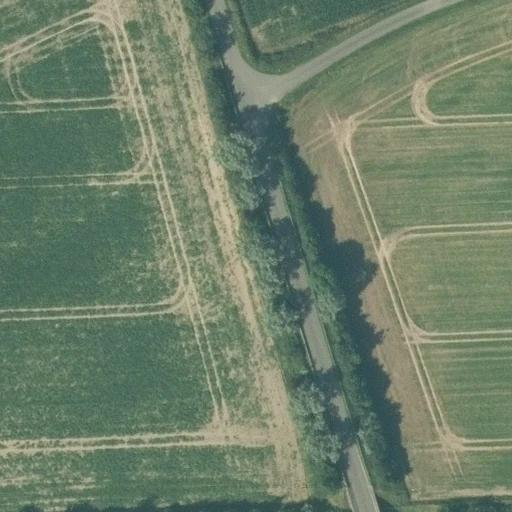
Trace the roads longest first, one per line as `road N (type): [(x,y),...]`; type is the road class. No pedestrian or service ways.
road 1 (unclassified): [(366,511),(246,101)]
road 2 (unclassified): [(448,0),(246,101)]
